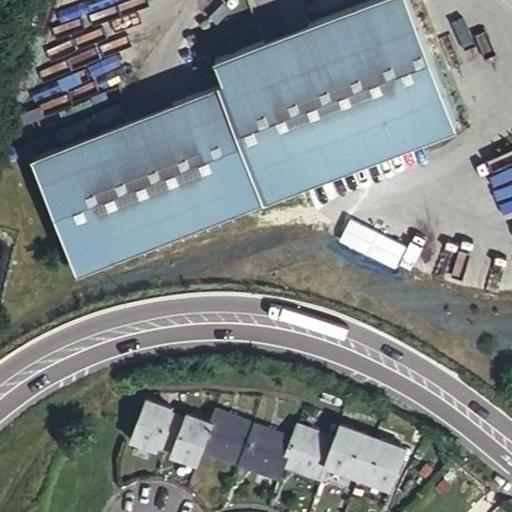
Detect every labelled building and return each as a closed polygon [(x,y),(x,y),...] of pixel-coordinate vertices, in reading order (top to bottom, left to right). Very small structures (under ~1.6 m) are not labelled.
[(41,167),(88,278),(462,122),(410,0),(375,0),(221,65),(231,88),(41,167)] [(20,81),(14,80),(11,90),(17,92),(20,81)] [(182,458),(195,419),(163,408),(150,447),(182,458)] [(195,419),(182,458),(215,469),(227,430),(195,419)] [(215,469),(251,481),(254,475),(264,443),(227,430),(215,469)] [(350,446),(342,473),(372,483),(385,445),(355,433),(350,446)] [(310,434),(305,447),(297,474),(336,487),(342,473),(350,446),(310,434)] [(305,447),(267,435),(264,443),(254,475),(292,487),(297,474),(305,447)] [(385,445),(372,483),(404,494),(418,456),(385,445)] [(467,503),(481,490),(464,472),(450,486),(467,503)]
